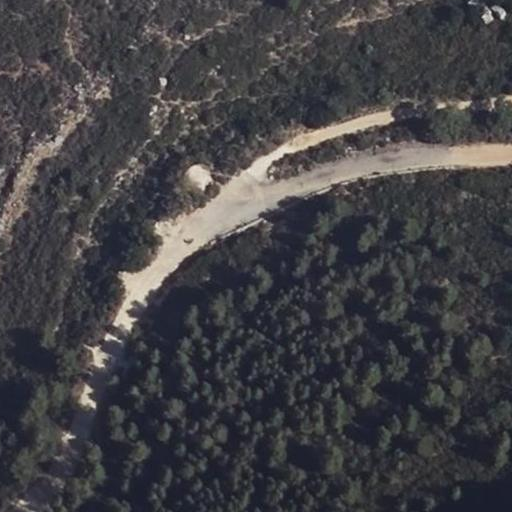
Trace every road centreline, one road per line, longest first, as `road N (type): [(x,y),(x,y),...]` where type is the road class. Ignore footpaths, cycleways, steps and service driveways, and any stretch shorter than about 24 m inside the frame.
road 1 (track): [(26,511),(72,453),(138,302),(168,261),(228,216)]
road 2 (track): [(511,102),(408,113),(303,143),(248,173),(228,216)]
road 3 (track): [(228,216),(362,166),(511,153)]
